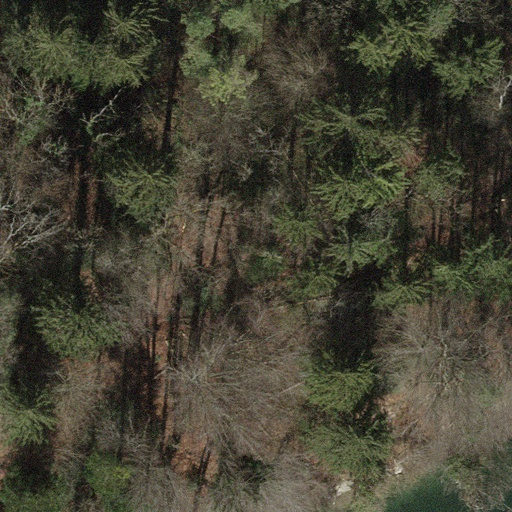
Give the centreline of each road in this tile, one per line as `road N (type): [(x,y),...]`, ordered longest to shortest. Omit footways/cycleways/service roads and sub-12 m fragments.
road 1 (unknown): [(511,161),(491,183),(369,258),(265,228),(205,255)]
road 2 (unknown): [(205,255),(0,471)]
